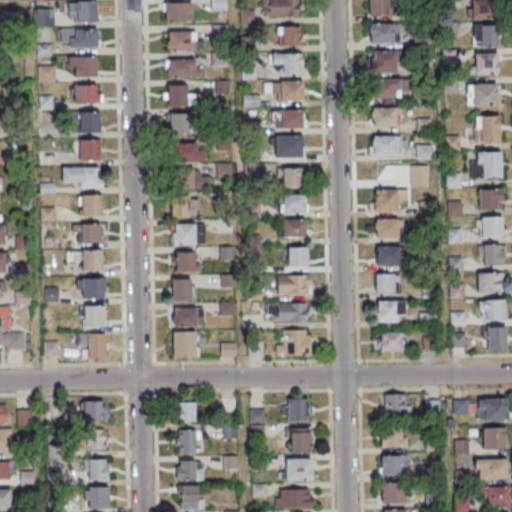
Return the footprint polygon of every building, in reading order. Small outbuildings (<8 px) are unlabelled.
[(262,0),(263,17),(299,17),(299,0),(262,0)] [(387,0),(367,0),(367,18),(388,18),(387,0)] [(493,18),(493,0),(471,0),(471,18),(493,18)] [(68,1),(68,21),(97,21),(97,1),(68,1)] [(164,22),(192,22),(192,2),(164,2),(164,22)] [(394,45),(394,25),(368,25),(368,45),(394,45)] [(473,26),(473,46),(498,46),(498,26),(473,26)] [(299,28),(277,28),(277,47),(299,47),(299,28)] [(60,47),(98,47),(98,29),(60,29),(60,47)] [(197,31),(166,31),(166,51),(202,51),(202,39),(197,39),(197,31)] [(397,53),(370,53),(370,74),(397,74),(397,53)] [(302,54),(270,54),(270,65),(280,65),(280,75),(302,75),(302,54)] [(498,54),(476,54),(476,75),(498,75),(498,54)] [(97,77),(97,56),(69,56),(69,77),(97,77)] [(195,67),(195,60),(167,60),(167,79),(203,79),(203,67),(195,67)] [(54,66),(37,66),(37,82),(54,82),(54,66)] [(399,81),(372,81),(372,99),(399,99),(399,81)] [(216,95),(228,95),(228,82),(216,82),(216,95)] [(270,82),(270,102),(303,102),(303,82),(270,82)] [(498,84),(471,84),(471,106),(498,106),(498,84)] [(72,85),(72,104),(99,104),(99,85),(72,85)] [(187,95),(187,86),(166,86),(166,107),(192,107),(192,95),(187,95)] [(259,96),(242,96),(242,107),(259,107),(259,96)] [(372,109),(372,128),(398,128),(398,109),(372,109)] [(303,129),(303,111),(273,111),(273,129),(303,129)] [(100,113),(79,113),(79,133),(100,133),(100,113)] [(194,134),(194,115),(167,115),(167,134),(194,134)] [(499,117),(474,117),(474,143),(499,143),(499,117)] [(275,159),(301,159),(301,137),(275,137),(275,159)] [(372,155),(404,155),(404,137),(372,137),(372,155)] [(100,140),(78,140),(78,161),(100,161),(100,140)] [(172,145),(172,162),(203,162),(203,145),(172,145)] [(501,178),(501,153),(473,153),(473,178),(501,178)] [(100,186),(100,168),(61,168),(61,186),(100,186)] [(301,188),(301,169),(277,169),(277,188),(301,188)] [(172,189),(208,189),(208,172),(172,172),(172,189)] [(502,189),(478,189),(478,209),(502,209),(502,189)] [(406,199),(406,190),(372,190),(372,211),(397,211),(397,199),(406,199)] [(102,195),(81,195),(81,216),(102,216),(102,195)] [(306,213),(306,196),(279,196),(279,213),(306,213)] [(189,218),(189,197),(169,197),(169,218),(189,218)] [(502,217),(476,217),(476,237),(502,237),(502,217)] [(375,238),(397,238),(397,219),(375,219),(375,238)] [(305,239),(305,220),(279,220),(279,239),(305,239)] [(79,224),(79,242),(100,242),(100,224),(79,224)] [(170,225),(170,245),(204,245),(204,225),(170,225)] [(503,245),(479,245),(479,267),(503,267),(503,245)] [(399,246),(375,246),(375,265),(399,265),(399,246)] [(307,248),(287,248),(287,267),(307,267),(307,248)] [(102,250),(80,250),(80,252),(72,252),(72,259),(81,259),(81,271),(102,271),(102,250)] [(196,252),(173,252),(173,272),(196,272),(196,252)] [(397,293),(397,274),(374,274),(374,293),(397,293)] [(477,292),(502,292),(502,274),(477,274),(477,292)] [(310,276),(276,276),(276,294),(310,294),(310,276)] [(104,278),(81,278),(81,299),(104,299),(104,278)] [(171,279),(171,300),(191,300),(191,279),(171,279)] [(377,321),(405,321),(405,301),(377,301),(377,321)] [(480,301),(480,321),(504,321),(504,301),(480,301)] [(266,321),(306,321),(306,303),(266,303),(266,321)] [(104,327),(104,305),(84,305),(84,327),(104,327)] [(202,307),(172,307),(172,326),(202,326),(202,307)] [(436,313),(419,313),(419,325),(436,325),(436,313)] [(504,326),(505,349),(487,350),(486,326),(504,326)] [(284,341),(277,341),(277,355),(310,355),(310,330),(284,330),(284,341)] [(196,331),(172,331),(172,357),(196,357),(196,331)] [(406,351),(406,331),(378,331),(378,351),(406,351)] [(5,332),(5,351),(25,351),(25,332),(5,332)] [(105,358),(105,333),(79,333),(79,358),(105,358)] [(381,418),(405,418),(405,394),(381,394),(381,418)] [(282,421),(308,421),(308,398),(282,398),(282,421)] [(507,420),(507,399),(477,399),(477,420),(507,420)] [(467,400),(454,400),(454,413),(467,413),(467,400)] [(103,421),(103,401),(81,401),(81,421),(103,421)] [(196,423),(195,403),(176,404),(177,423),(196,423)] [(251,408),(251,435),(264,435),(264,408),(251,408)] [(17,424),(30,424),(30,411),(17,411),(17,424)] [(483,427),(483,449),(506,449),(506,427),(483,427)] [(0,428),(10,428),(11,440),(20,440),(21,452),(0,452),(0,428)] [(290,428),(290,450),(309,450),(309,428),(290,428)] [(405,429),(380,429),(380,447),(405,447),(405,429)] [(105,450),(105,430),(87,430),(87,450),(105,450)] [(176,453),(196,453),(196,430),(176,430),(176,453)] [(406,455),(380,455),(380,475),(401,475),(401,465),(406,465),(406,455)] [(311,458),(283,458),(283,479),(311,479),(311,458)] [(507,459),(477,459),(477,479),(507,479),(507,459)] [(108,481),(108,461),(84,461),(84,481),(108,481)] [(176,479),(202,479),(202,461),(176,461),(176,479)] [(0,462),(9,462),(9,479),(0,479),(0,462)] [(32,473),(21,474),(22,487),(32,486),(32,473)] [(405,482),(380,482),(380,503),(405,503),(405,482)] [(178,509),(203,509),(203,485),(178,485),(178,509)] [(479,487),(479,498),(488,498),(488,509),(509,509),(509,487),(479,487)] [(0,508),(11,508),(11,490),(0,489),(0,508)] [(109,509),(109,489),(84,489),(84,509),(109,509)] [(312,489),(274,489),(274,507),(312,507),(312,489)]
